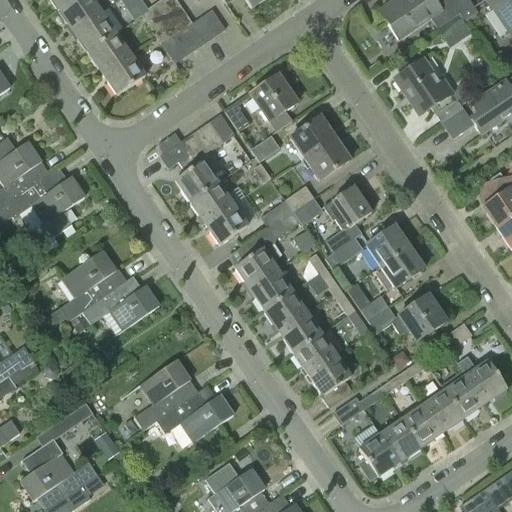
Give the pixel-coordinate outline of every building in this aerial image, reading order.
[(48,0),(57,13),(76,0),(48,0)] [(89,0),(76,0),(57,13),(72,34),(100,15),(89,0)] [(131,5),(141,19),(148,14),(138,0),(131,5)] [(173,0),(163,0),(149,10),(156,20),(177,6),(173,0)] [(266,0),(242,0),(250,11),(266,0)] [(461,14),(451,0),(438,0),(433,3),(430,0),(406,0),(380,18),(397,42),(429,21),(435,31),(457,17),(461,14)] [(451,0),(461,14),(457,17),(462,23),(476,14),(466,0),(451,0)] [(511,0),(484,0),(511,40),(511,0)] [(177,6),(156,20),(163,31),(184,16),(177,6)] [(211,13),(200,20),(214,40),(224,33),(211,13)] [(114,36),(100,15),(72,34),(86,56),(114,36)] [(191,26),(184,16),(163,31),(170,41),(181,33),(190,27),(191,26)] [(154,37),(160,33),(151,19),(144,23),(154,37)] [(457,36),(461,41),(469,36),(458,19),(438,33),(446,44),(457,36)] [(200,20),(191,26),(190,27),(204,47),(214,40),(200,20)] [(190,27),(181,33),(194,53),(204,47),(190,27)] [(163,31),(153,38),(173,67),(183,60),(170,41),(163,31)] [(194,53),(181,33),(170,41),(183,60),(194,53)] [(114,36),(86,56),(101,77),(129,58),(114,36)] [(129,58),(101,77),(116,99),(144,80),(129,58)] [(428,111),(450,96),(442,84),(438,87),(421,63),(393,82),(418,119),(428,111)] [(473,76),(479,85),(491,77),(486,68),(473,76)] [(0,97),(9,91),(0,77),(0,97)] [(296,106),(277,78),(249,97),(268,125),(296,106)] [(477,117),(469,122),(473,128),(479,137),(511,115),(511,78),(470,107),(477,117)] [(430,110),(428,111),(440,128),(462,114),(455,104),(467,95),(461,85),(455,89),(454,93),(450,96),(430,110)] [(224,114),(237,134),(248,127),(234,107),(224,114)] [(462,114),(440,128),(450,143),(467,132),(459,121),(464,117),(462,114)] [(208,125),(222,145),(233,138),(219,118),(208,125)] [(303,163),(334,141),(319,120),(288,141),(303,163)] [(222,145),(208,125),(198,132),(212,152),(222,145)] [(198,132),(189,138),(202,158),(212,152),(198,132)] [(178,145),(179,144),(174,136),(156,149),(161,157),(159,159),(167,171),(175,166),(186,158),(178,145)] [(180,145),(179,144),(178,145),(186,158),(194,153),(199,160),(202,158),(189,138),(180,145)] [(249,153),(258,165),(279,151),(270,139),(249,153)] [(0,210),(45,179),(37,168),(40,165),(27,145),(15,153),(6,140),(0,144),(0,184),(3,189),(0,190),(0,210)] [(349,163),(334,141),(303,163),(318,184),(349,163)] [(182,177),(174,183),(188,205),(217,186),(199,160),(194,153),(186,158),(175,166),(182,177)] [(259,167),(252,172),(262,187),(270,182),(259,167)] [(495,231),(511,218),(511,168),(504,184),(503,182),(493,189),(498,197),(480,209),(495,231)] [(46,178),(45,179),(0,210),(0,220),(3,225),(14,217),(15,219),(31,208),(44,226),(36,231),(34,238),(41,248),(67,230),(68,225),(61,215),(83,200),(70,180),(54,190),(46,178)] [(217,186),(188,205),(203,226),(231,207),(217,186)] [(291,216),(313,201),(304,189),(282,204),(291,216)] [(352,189),(322,210),(331,224),(333,222),(340,232),(345,233),(348,231),(370,216),(352,189)] [(291,216),(298,225),(300,229),(321,214),(313,201),(291,216)] [(291,216),(282,204),(258,220),(267,233),(291,216)] [(246,229),(231,207),(203,226),(218,248),(246,229)] [(298,225),(291,216),(267,233),(274,242),(298,225)] [(511,249),(511,218),(495,231),(509,252),(511,249)] [(379,270),(408,250),(394,228),(364,249),(379,270)] [(323,261),(331,273),(362,253),(354,241),(323,261)] [(408,250),(379,270),(393,292),(423,271),(408,250)] [(248,292),(276,273),(262,251),(234,270),(248,292)] [(123,286),(115,274),(101,254),(65,279),(77,298),(50,317),(48,325),(44,320),(32,328),(42,342),(67,324),(68,324),(81,315),(123,286)] [(317,277),(325,272),(314,257),(307,262),(317,277)] [(339,293),(325,272),(317,277),(332,298),(339,293)] [(291,295),(276,273),(248,292),(263,314),(291,295)] [(130,281),(123,286),(81,315),(89,328),(108,315),(122,334),(158,309),(144,289),(138,293),(130,281)] [(354,314),(339,293),(332,298),(346,320),(354,314)] [(291,295),(263,314),(278,335),(306,316),(291,295)] [(367,325),(387,310),(379,298),(358,313),(367,325)] [(397,338),(406,332),(415,345),(445,324),(427,298),(397,318),(399,321),(396,323),(389,327),(397,338)] [(396,323),(387,310),(367,325),(375,337),(389,327),(396,323)] [(354,314),(346,320),(356,334),(364,328),(354,314)] [(320,337),(306,316),(278,335),(292,356),(320,337)] [(462,326),(439,342),(447,355),(471,339),(462,326)] [(335,359),(320,337),(292,356),(307,378),(335,359)] [(447,355),(439,342),(431,348),(439,360),(447,355)] [(0,384),(31,363),(24,352),(20,356),(18,352),(0,364),(0,384)] [(402,354),(392,361),(398,371),(409,364),(402,354)] [(335,359),(307,378),(322,399),(344,384),(350,380),(335,359)] [(464,379),(483,407),(505,392),(486,364),(475,371),(468,360),(457,368),(464,379)] [(87,372),(76,361),(63,374),(74,386),(87,372)] [(387,369),(382,361),(374,366),(379,374),(387,369)] [(399,376),(405,384),(427,369),(421,361),(399,376)] [(0,448),(19,436),(9,422),(0,429),(0,401),(15,391),(13,388),(37,372),(31,363),(0,384),(0,448)] [(155,424),(182,405),(174,393),(189,383),(175,363),(139,388),(152,407),(133,420),(142,433),(155,424)] [(48,365),(43,369),(43,375),(47,380),(53,380),(58,376),(58,370),(54,366),(48,365)] [(399,376),(378,391),(383,399),(405,384),(399,376)] [(464,379),(443,393),(462,422),(483,407),(464,379)] [(370,380),(354,395),(359,400),(375,385),(370,380)] [(344,384),(322,399),(320,400),(328,412),(352,396),(344,384)] [(205,389),(182,405),(155,424),(164,437),(179,426),(192,445),(232,418),(218,398),(213,401),(205,389)] [(355,400),(353,401),(361,414),(383,399),(378,391),(358,405),(355,400)] [(443,393),(421,408),(441,436),(462,422),(443,393)] [(361,414),(353,401),(331,417),(339,429),(361,414)] [(53,428),(60,438),(91,417),(84,406),(53,428)] [(421,408),(400,422),(420,451),(441,436),(421,408)] [(420,451),(400,422),(379,437),(398,465),(420,451)] [(137,435),(129,424),(122,429),(130,440),(137,435)] [(103,432),(94,438),(106,456),(115,451),(103,432)] [(398,465),(379,437),(357,452),(364,462),(360,465),(359,470),(367,481),(372,482),(376,479),(377,480),(398,465)] [(47,511),(97,478),(87,465),(71,476),(59,458),(62,456),(52,442),(20,464),(29,477),(19,484),(33,504),(39,499),(47,511)] [(127,445),(117,452),(125,464),(135,457),(127,445)] [(260,511),(266,508),(258,496),(263,492),(249,472),(237,480),(227,466),(203,483),(214,498),(207,503),(212,511),(260,511)] [(97,478),(47,511),(44,511),(74,511),(89,501),(87,499),(103,488),(97,478)] [(511,481),(494,494),(468,511),(496,511),(511,501),(511,481)]
